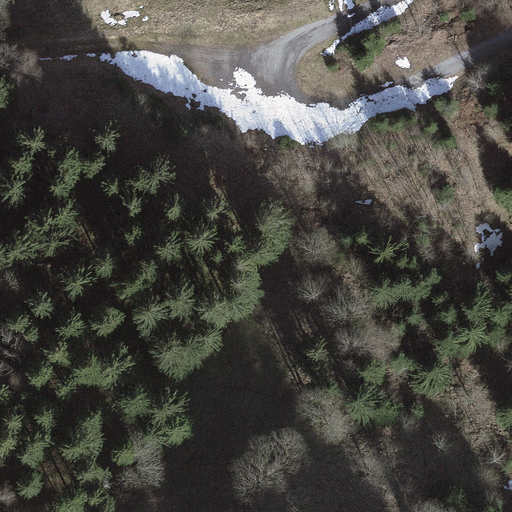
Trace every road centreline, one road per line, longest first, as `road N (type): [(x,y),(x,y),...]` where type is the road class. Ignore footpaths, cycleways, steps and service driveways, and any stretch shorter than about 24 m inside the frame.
road 1 (track): [(391,0),(302,41),(282,59),(278,79),(305,108),(360,106),(511,36)]
road 2 (track): [(282,59),(0,57)]
